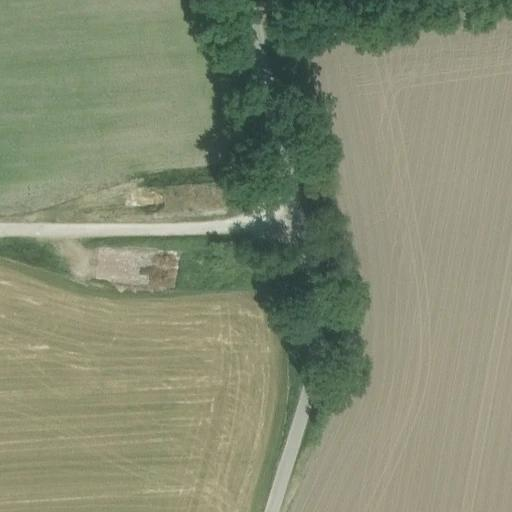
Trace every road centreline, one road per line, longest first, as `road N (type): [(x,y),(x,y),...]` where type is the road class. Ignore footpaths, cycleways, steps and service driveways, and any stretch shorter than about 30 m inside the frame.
road 1 (unclassified): [(251,0),(316,294),(317,350),(273,511)]
road 2 (track): [(0,231),(215,229),(296,215)]
